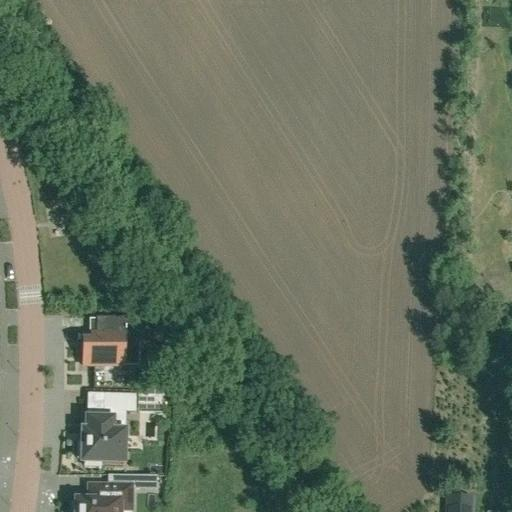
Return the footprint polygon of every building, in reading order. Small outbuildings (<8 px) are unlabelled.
[(95,336),(95,320),(88,320),(88,337),(82,337),(83,342),(94,342),(94,336),(95,336)] [(123,368),(123,345),(139,345),(149,345),(149,320),(95,320),(95,336),(94,336),(94,342),(83,342),(83,368),(123,368)] [(165,320),(153,320),(153,341),(165,341),(165,320)] [(139,368),(139,345),(123,345),(123,368),(139,368)] [(162,393),(137,392),(137,414),(162,415),(162,393)] [(102,421),(86,421),(86,433),(82,433),(81,445),(77,445),(77,461),(81,461),(81,465),(85,465),(85,469),(101,469),(101,465),(123,466),(124,414),(134,414),(135,398),(103,397),(102,421)] [(87,397),(86,421),(102,421),(103,397),(87,397)] [(71,505),(71,511),(131,511),(131,489),(147,489),(147,478),(108,478),(107,488),(86,487),(86,503),(75,503),(75,505),(71,505)] [(147,478),(147,489),(156,489),(156,478),(147,478)] [(447,500),(447,511),(469,511),(469,500),(447,500)]
